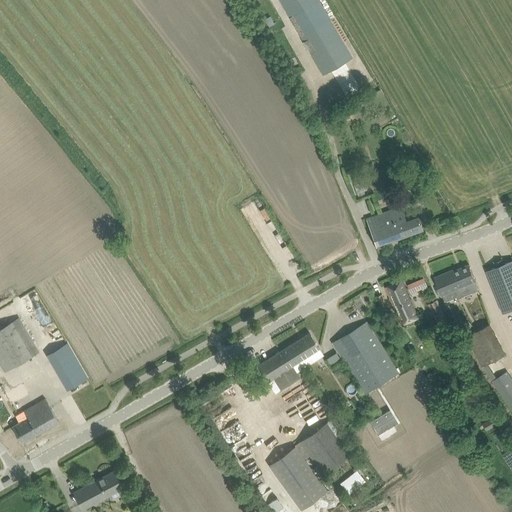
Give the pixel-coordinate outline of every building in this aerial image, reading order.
[(278,0),(289,18),(319,0),(318,0),(278,0)] [(332,23),(303,41),(307,47),(320,71),(323,75),(324,76),(327,74),(327,73),(352,58),(350,54),(344,44),(336,30),(332,24),(332,23)] [(338,117),(342,124),(347,121),(346,120),(350,117),(347,111),(338,117)] [(398,177),(403,188),(421,181),(415,169),(398,177)] [(401,206),(375,216),(366,219),(376,247),(423,230),(417,213),(405,218),(401,206)] [(511,260),(486,271),(489,279),(496,296),(509,290),(511,297),(511,260)] [(453,270),(434,277),(441,296),(442,295),(445,302),(457,297),(457,298),(463,296),(479,289),(469,265),(454,271),(453,270)] [(385,288),(389,297),(401,325),(418,318),(406,289),(402,280),(385,288)] [(413,282),(408,284),(413,296),(418,294),(413,282)] [(377,297),(380,304),(381,306),(386,304),(382,294),(377,297)] [(437,298),(428,303),(439,326),(448,322),(437,298)] [(467,317),(456,325),(453,327),(458,335),(473,325),(467,317)] [(18,318),(0,328),(0,364),(4,371),(38,352),(18,318)] [(332,343),(337,351),(364,394),(398,373),(371,330),(366,322),(332,343)] [(491,323),(466,336),(472,347),(497,335),(491,323)] [(310,333),(257,366),(267,381),(273,377),(281,389),(300,378),(296,372),(292,366),(311,354),(319,348),(310,333)] [(47,355),(62,381),(67,390),(87,378),(67,343),(47,355)] [(325,358),(331,367),(341,361),(335,352),(325,358)] [(511,378),(507,371),(492,381),(511,409),(511,378)] [(4,394),(10,403),(27,393),(21,384),(4,394)] [(40,399),(7,418),(12,427),(16,435),(29,427),(30,429),(50,417),(40,399)] [(390,410),(369,423),(377,436),(397,423),(390,410)] [(482,423),(487,430),(499,423),(494,415),(482,423)] [(294,444),(295,446),(269,465),(301,510),(327,491),(304,458),(309,455),(323,475),(350,455),(326,422),(294,444)] [(236,455),(243,452),(244,455),(247,453),(237,433),(227,438),(236,455)] [(340,483),(349,494),(365,480),(356,469),(340,483)] [(73,493),(78,502),(82,509),(111,494),(113,498),(125,492),(123,487),(119,480),(114,471),(73,493)] [(265,503),(271,511),(273,511),(281,506),(274,497),(265,503)]
